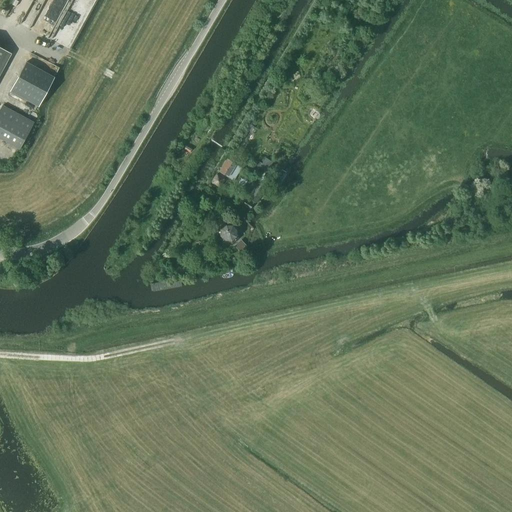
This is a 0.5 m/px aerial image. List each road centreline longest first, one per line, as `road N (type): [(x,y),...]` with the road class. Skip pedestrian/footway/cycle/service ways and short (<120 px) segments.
road 1 (unclassified): [(0,253),(37,250),(88,218),(222,0)]
road 2 (track): [(0,354),(87,359),(171,341)]
road 3 (track): [(0,23),(113,76)]
